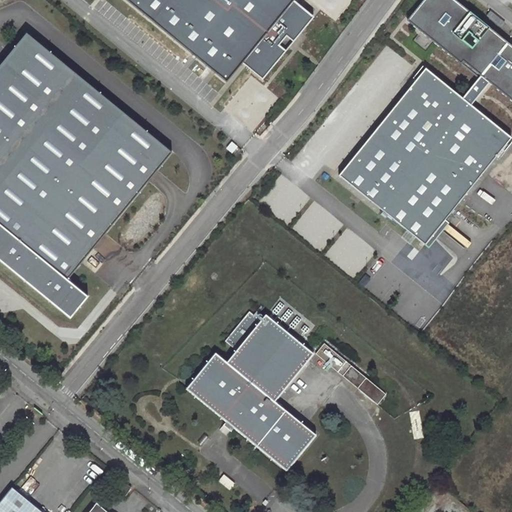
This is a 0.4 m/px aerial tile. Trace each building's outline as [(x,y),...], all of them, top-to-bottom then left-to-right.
[(125,0),(226,82),(242,63),(262,80),(313,17),(293,0),(125,0)] [(478,78),(480,76),(505,46),(507,43),(454,0),(423,0),(407,20),(478,78)] [(172,153),(26,33),(0,64),(0,261),(70,319),(88,296),(67,279),(172,153)] [(511,51),(505,46),(480,76),(489,83),(511,101),(511,51)] [(407,85),(410,87),(425,68),(422,66),(407,85)] [(410,87),(339,175),(424,244),(496,157),(511,138),(471,105),(462,98),(425,68),(410,87)] [(478,78),(462,98),(471,105),(489,83),(480,76),(478,78)] [(511,141),(511,138),(496,157),(498,159),(511,141)] [(215,352),(185,387),(286,470),(315,434),(274,400),(313,352),(265,313),(260,320),(250,312),(226,341),(236,349),(226,361),(215,352)] [(324,344),(316,354),(378,404),(386,394),(324,344)] [(131,488),(124,483),(118,491),(124,496),(131,488)] [(0,511),(43,511),(11,486),(0,500),(0,511)] [(106,511),(95,503),(87,511),(106,511)]
